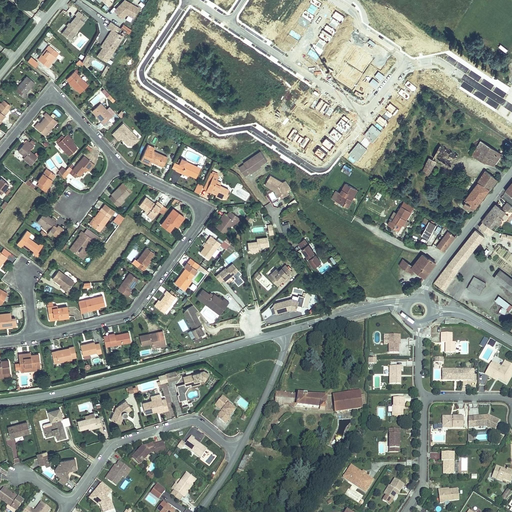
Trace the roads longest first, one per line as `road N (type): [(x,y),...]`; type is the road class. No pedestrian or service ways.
road 1 (residential): [(187,0),(141,72),(219,132),(251,128),(322,170),(366,114)]
road 2 (residential): [(116,164),(207,208),(128,313),(34,337)]
road 3 (secondary): [(0,402),(255,339)]
road 4 (residential): [(240,445),(196,418),(113,442),(68,503)]
road 5 (residential): [(0,153),(51,90),(116,164)]
road 6 (residential): [(228,23),(366,114)]
road 7 (tertiary): [(424,287),(511,171)]
road 8 (residential): [(403,66),(437,60),(511,109)]
road 9 (tertiary): [(240,445),(279,363),(284,332)]
